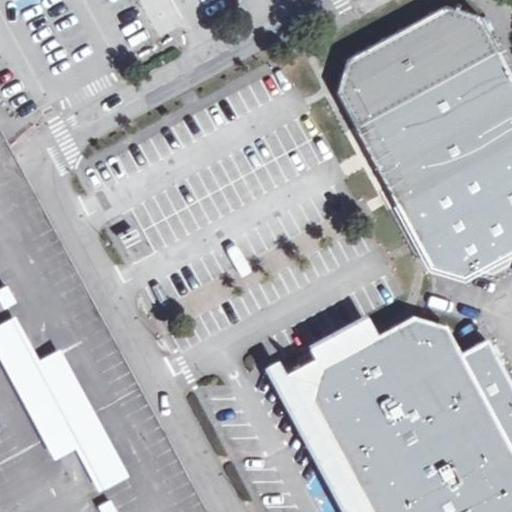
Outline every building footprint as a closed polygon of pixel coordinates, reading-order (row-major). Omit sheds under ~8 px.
[(178,28),(165,0),(137,0),(156,38),(178,28)] [(358,128),(503,54),(482,15),(448,5),(347,59),(338,91),(344,102),(358,128)] [(419,242),(511,194),(511,70),(503,54),(358,128),(373,156),(419,242)] [(0,511),(209,511),(49,216),(20,162),(5,133),(0,124),(0,511)] [(511,194),(419,242),(432,267),(464,276),(479,268),(493,273),(510,264),(511,256),(511,194)] [(133,258),(148,249),(136,228),(121,237),(133,258)] [(318,415),(326,429),(465,356),(448,324),(416,315),(368,341),(321,366),(310,400),(318,415)] [(360,326),(277,372),(306,425),(351,511),(370,511),(370,510),(349,471),(326,429),(318,415),(310,400),(321,366),(368,341),(365,335),(360,326)] [(349,471),(370,510),(508,439),(465,356),(326,429),(349,471)] [(511,511),(511,446),(508,439),(370,510),(370,511),(511,511)]
